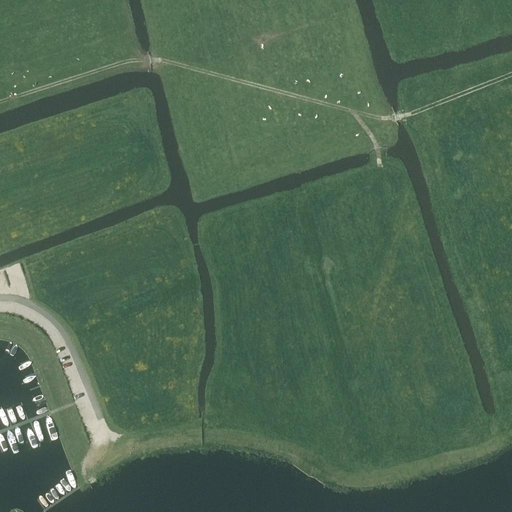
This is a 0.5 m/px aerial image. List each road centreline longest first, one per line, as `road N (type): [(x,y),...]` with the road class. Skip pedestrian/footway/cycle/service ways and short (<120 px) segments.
road 1 (track): [(511,75),(394,121),(165,62),(133,61),(0,103)]
road 2 (track): [(0,298),(45,315),(78,364),(105,435),(92,445),(92,483)]
